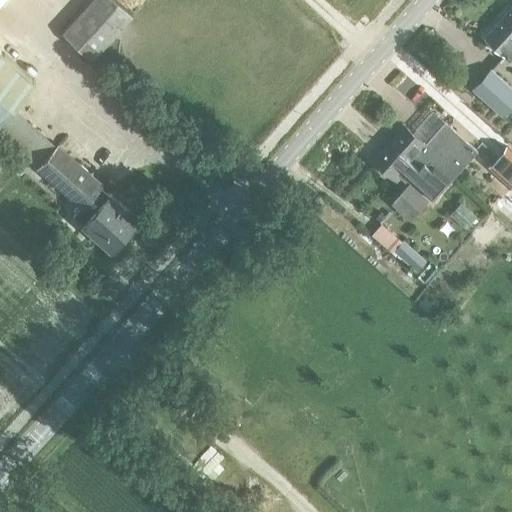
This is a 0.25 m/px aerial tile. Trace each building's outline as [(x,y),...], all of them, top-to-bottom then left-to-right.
[(117,0),(92,0),(63,30),(91,57),(133,14),(117,0)] [(511,5),(500,20),(511,31),(511,5)] [(511,52),(511,31),(500,20),(483,38),(507,59),(511,52)] [(58,143),(56,145),(12,106),(34,80),(0,49),(0,119),(44,159),(37,167),(80,206),(73,215),(110,249),(138,217),(109,191),(107,194),(99,186),(101,183),(58,143)] [(503,116),(511,105),(511,84),(491,65),(471,87),(503,116)] [(404,127),(375,159),(373,161),(396,182),(402,175),(432,202),(477,151),(444,122),(428,140),(430,142),(426,147),(404,127)] [(211,123),(200,135),(215,148),(226,136),(211,123)] [(511,150),(506,145),(489,165),(511,185),(511,150)] [(411,215),(424,200),(406,184),(392,199),(411,215)] [(450,216),(465,230),(476,218),(461,204),(450,216)] [(380,221),(385,215),(380,211),(375,217),(380,221)] [(371,233),(391,250),(400,239),(381,222),(371,233)] [(425,260),(401,239),(392,250),(416,270),(425,260)]
